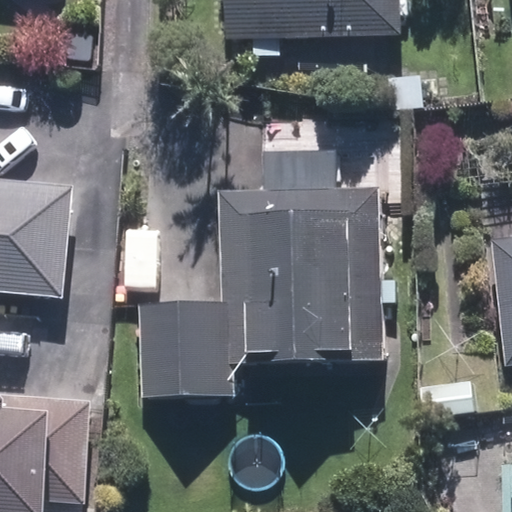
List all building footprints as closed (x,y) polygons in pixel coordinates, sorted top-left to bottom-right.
[(229,0),(229,38),(253,38),(252,54),(284,54),(284,39),(401,39),(401,0),(229,0)] [(228,302),(148,297),(142,398),(245,405),(248,368),(395,377),(407,187),(351,184),(353,152),(272,147),(270,189),(235,187),(228,302)] [(0,291),(73,297),(81,183),(0,177),(0,291)] [(172,228),(132,229),(133,288),(172,288),(172,228)] [(511,238),(495,240),(509,370),(511,369),(511,238)] [(0,511),(58,511),(58,504),(91,506),(95,404),(17,400),(0,373),(0,511)]
